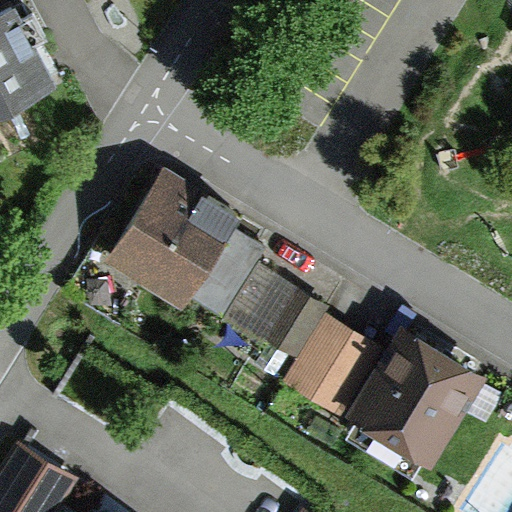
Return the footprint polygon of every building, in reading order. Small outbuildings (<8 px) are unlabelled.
[(0,13),(0,116),(53,87),(8,9),(0,13)] [(105,261),(185,311),(194,297),(236,230),(244,217),(165,167),(105,261)] [(266,247),(236,230),(194,297),(225,315),(259,259),(266,247)] [(325,315),(332,305),(259,259),(225,315),(297,360),(325,315)] [(283,381),(341,420),(383,352),(325,315),(297,360),(283,381)] [(397,328),(383,352),(341,420),(426,472),(483,380),(397,328)] [(0,483),(0,511),(62,511),(87,476),(30,439),(0,483)]
